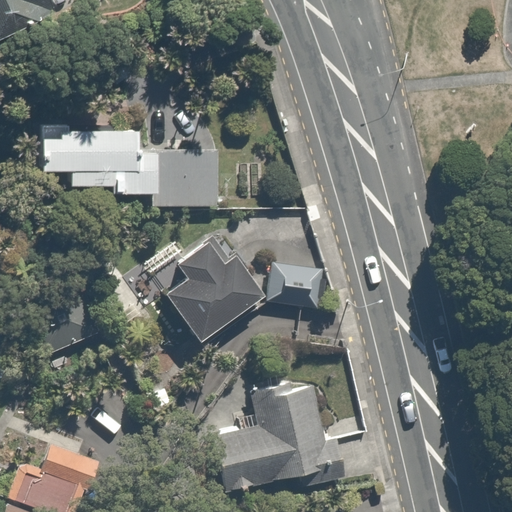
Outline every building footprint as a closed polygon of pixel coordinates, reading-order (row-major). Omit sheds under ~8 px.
[(0,0),(0,33),(60,8),(56,0),(0,0)] [(138,126),(38,128),(39,178),(74,177),(74,192),(117,191),(117,204),(161,203),(160,151),(138,151),(138,126)] [(216,239),(176,263),(190,287),(169,300),(199,349),(270,305),(239,254),(229,260),(216,239)] [(324,273),(278,266),(272,301),(318,309),(324,273)] [(314,384),(253,393),(257,421),(213,427),(221,486),(344,468),(338,425),(320,427),(314,384)] [(99,461),(51,443),(42,470),(27,464),(19,467),(2,511),(78,511),(85,490),(90,491),(99,461)]
